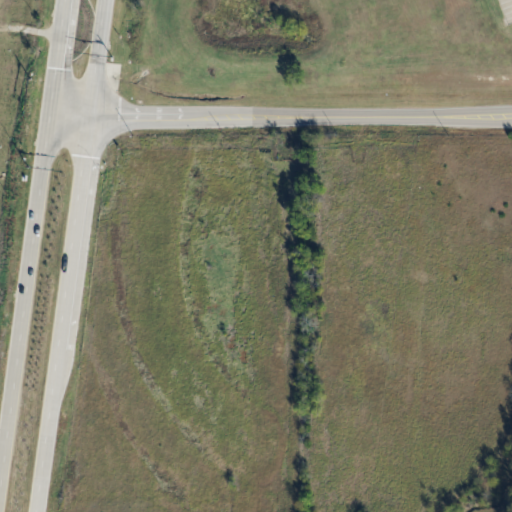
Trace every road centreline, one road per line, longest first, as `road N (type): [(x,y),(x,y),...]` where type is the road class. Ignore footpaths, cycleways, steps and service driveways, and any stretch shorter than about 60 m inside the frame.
road 1 (primary): [(31,511),(103,0)]
road 2 (tertiary): [(511,114),(43,115)]
road 3 (primary): [(58,0),(0,439)]
